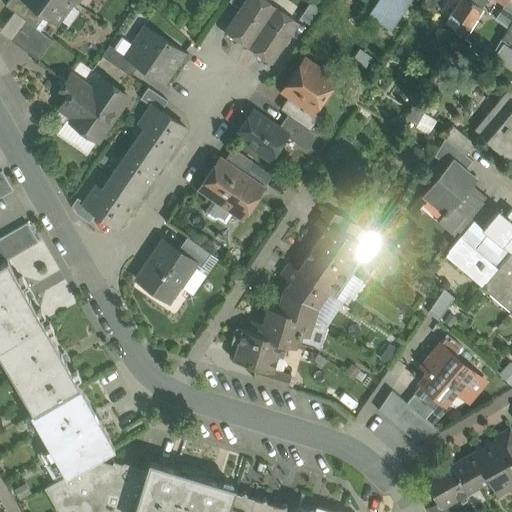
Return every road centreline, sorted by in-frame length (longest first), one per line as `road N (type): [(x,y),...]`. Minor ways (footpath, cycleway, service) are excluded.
road 1 (residential): [(411,511),(389,472),(361,449),(167,393)]
road 2 (residential): [(81,263),(142,229),(236,89),(207,72)]
road 3 (residential): [(167,393),(302,193)]
road 4 (residential): [(81,263),(0,121)]
road 5 (residential): [(167,393),(81,263)]
